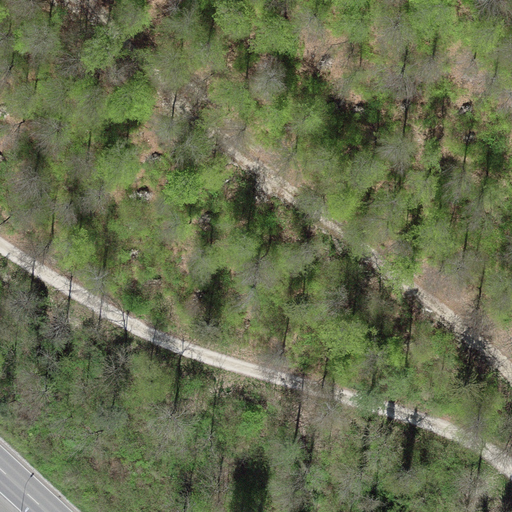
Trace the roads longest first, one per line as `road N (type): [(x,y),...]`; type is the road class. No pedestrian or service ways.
road 1 (track): [(0,247),(94,306),(191,351),(379,401),(443,427),(511,485)]
road 2 (track): [(511,373),(382,254),(209,139),(89,0)]
